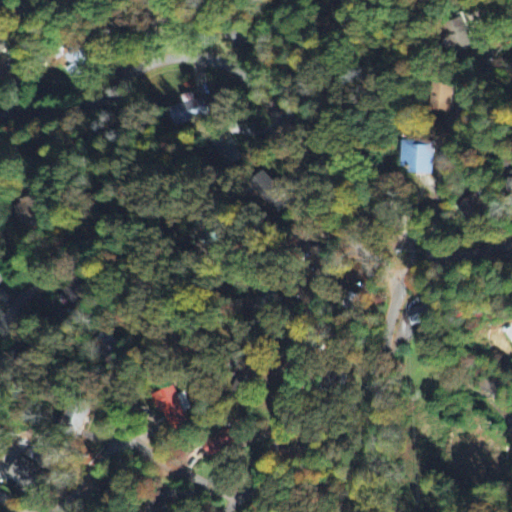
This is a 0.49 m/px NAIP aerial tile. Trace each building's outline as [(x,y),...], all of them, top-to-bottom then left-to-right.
[(345,0),(332,2),(337,28),(357,25),(351,0),(345,0)] [(447,25),(459,52),(473,46),(462,19),(447,25)] [(225,45),(252,47),(253,31),(226,30),(225,45)] [(71,66),(66,70),(76,84),(88,74),(84,69),(92,64),(74,40),(60,51),(71,66)] [(0,86),(15,74),(0,56),(0,86)] [(452,84),(437,83),(436,114),(451,114),(452,84)] [(169,109),(173,127),(206,119),(201,99),(193,102),(191,94),(180,97),(182,105),(169,109)] [(223,167),(241,160),(230,132),(212,139),(223,167)] [(275,216),(288,205),(282,199),(287,194),(266,170),(248,186),(275,216)] [(479,201),(476,195),(459,205),(472,226),(497,211),(488,196),(479,201)] [(47,217),(41,196),(15,204),(21,225),(47,217)] [(0,289),(0,285),(8,274),(0,268),(0,304),(3,306),(10,297),(0,289)] [(64,303),(79,305),(83,281),(68,279),(64,303)] [(407,311),(412,327),(434,321),(429,304),(407,311)] [(231,392),(249,399),(259,370),(240,364),(231,392)] [(496,399),(504,382),(482,371),(473,388),(496,399)] [(151,394),(162,427),(184,420),(181,413),(188,410),(183,393),(174,396),(171,387),(151,394)] [(207,458),(236,446),(229,429),(200,442),(207,458)] [(7,477),(34,492),(45,472),(18,457),(7,477)] [(143,511),(154,511),(166,507),(159,492),(139,501),(143,511)]
